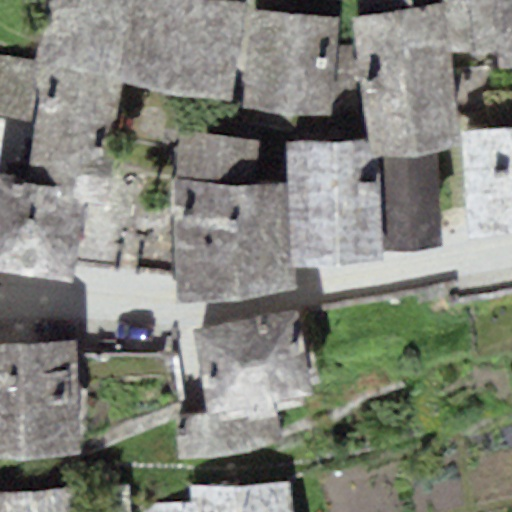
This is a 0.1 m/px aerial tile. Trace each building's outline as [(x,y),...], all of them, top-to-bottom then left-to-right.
[(119,82),(133,0),(49,0),(34,62),(44,64),(119,82)] [(230,105),(242,2),(224,0),(133,0),(119,82),(230,105)] [(355,0),(358,19),(411,10),(409,0),(355,0)] [(496,48),(492,0),(443,0),(443,5),(447,52),(496,48)] [(511,68),(511,0),(492,0),(496,48),(498,69),(511,68)] [(447,52),(443,5),(411,10),(358,19),(349,20),(367,143),(369,161),(378,160),(435,153),(459,150),(447,52)] [(332,119),(338,19),(246,13),(239,112),(332,119)] [(34,62),(0,56),(0,118),(35,123),(44,64),(34,62)] [(119,82),(44,64),(35,123),(33,135),(107,146),(119,82)] [(511,234),(511,129),(463,134),(468,244),(511,234)] [(181,132),(177,183),(254,188),(261,138),(181,132)] [(109,208),(107,146),(33,135),(27,186),(82,193),(80,207),(109,208)] [(383,254),(378,160),(369,161),(367,143),(284,144),(285,187),(288,271),(295,271),(383,267),(383,254)] [(435,153),(378,160),(383,254),(440,248),(435,153)] [(80,207),(82,193),(27,186),(0,181),(0,275),(69,285),(80,207)] [(177,183),(171,184),(175,309),(295,291),(295,271),(288,271),(285,187),(254,188),(177,183)] [(297,312),(190,334),(207,416),(271,405),(314,396),(297,312)] [(74,341),(0,342),(0,460),(78,458),(74,341)] [(279,448),(271,405),(207,416),(174,422),(182,466),(279,448)] [(293,511),(291,482),(189,488),(191,503),(151,504),(151,511),(293,511)] [(0,493),(0,511),(84,511),(83,487),(0,493)]
